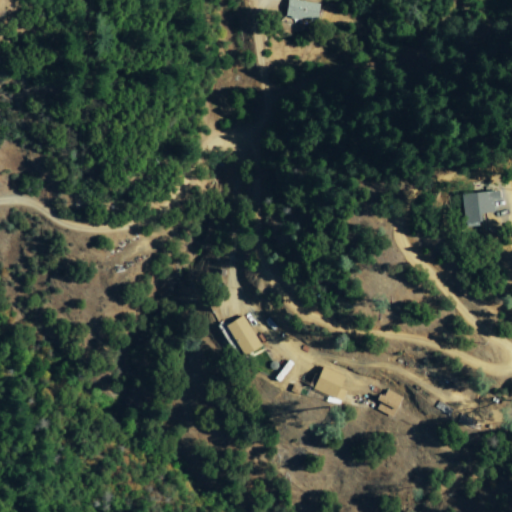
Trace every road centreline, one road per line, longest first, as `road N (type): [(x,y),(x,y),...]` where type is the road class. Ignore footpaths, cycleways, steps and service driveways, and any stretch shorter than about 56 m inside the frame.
road 1 (residential): [(511,415),(462,419),(315,353),(243,265),(253,131)]
road 2 (residential): [(0,200),(16,200),(49,220),(116,229),(151,205),(201,140),(253,131)]
